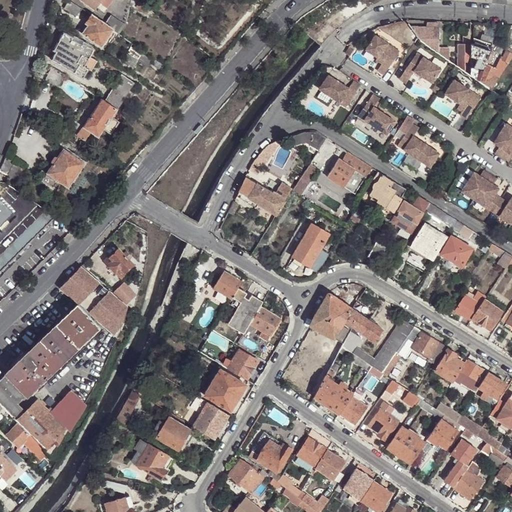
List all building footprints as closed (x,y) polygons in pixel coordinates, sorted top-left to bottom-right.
[(81,9),(69,0),(64,9),(76,16),(81,9)] [(105,0),(82,0),(95,9),(99,3),(102,5),(105,0)] [(104,24),(91,16),(86,24),(89,26),(84,35),(102,47),(104,45),(112,32),(113,31),(104,24)] [(124,26),(110,16),(104,24),(113,31),(118,34),(124,26)] [(89,26),(86,24),(81,33),(84,35),(89,26)] [(426,43),(448,59),(449,48),(438,47),(439,28),(433,28),(426,27),(411,26),(421,38),(426,43)] [(52,60),(83,79),(88,70),(86,68),(93,56),(92,55),(94,51),(89,48),(91,46),(65,31),(62,36),(56,45),(57,45),(54,50),(57,52),(52,60)] [(470,45),(470,31),(463,31),(463,47),(459,47),(458,66),(470,74),(470,45)] [(116,35),(112,32),(104,45),(108,48),(116,35)] [(367,49),(379,57),(384,60),(383,63),(379,69),(385,73),(401,50),(376,34),(367,49)] [(473,38),(470,45),(470,74),(478,80),(490,51),(493,45),(473,38)] [(131,47),(126,54),(136,60),(140,53),(131,47)] [(490,51),(478,80),(489,87),(491,89),(497,78),(511,56),(511,52),(506,49),(500,58),(499,58),(493,68),(488,66),(493,53),(490,51)] [(401,77),(407,82),(412,75),(416,70),(433,81),(442,67),(418,51),(401,77)] [(140,53),(136,60),(147,67),(151,60),(140,53)] [(136,60),(126,54),(122,61),(131,67),(136,60)] [(58,88),(64,76),(51,68),(45,81),(58,88)] [(104,101),(117,110),(124,98),(127,100),(132,93),(128,91),(133,82),(121,74),(104,101)] [(328,76),(319,89),(346,107),(360,86),(354,81),(350,86),(348,90),(344,87),(328,76)] [(455,79),(446,93),(466,106),(462,111),(461,114),(467,118),(482,97),(455,79)] [(374,107),(376,104),(380,99),(373,94),(359,116),(387,135),(396,121),(378,110),(374,107)] [(111,118),(117,110),(104,101),(102,100),(76,136),(84,141),(90,132),(97,137),(103,129),(109,134),(118,122),(111,118)] [(122,113),(130,118),(133,113),(125,107),(122,113)] [(405,134),(398,146),(430,167),(439,153),(418,139),(414,136),(416,133),(419,128),(413,124),(416,121),(408,116),(399,130),(405,134)] [(511,127),(506,123),(494,143),(500,147),(496,153),(503,157),(509,161),(511,157),(511,127)] [(302,132),(292,137),(295,146),(304,142),(305,144),(318,152),(324,144),(311,136),(308,131),(302,132)] [(314,131),(308,131),(311,136),(324,144),(328,138),(318,132),(314,131)] [(254,162),(250,169),(261,176),(275,151),(268,147),(266,147),(259,155),(254,162)] [(83,163),(63,149),(58,157),(56,156),(51,163),(53,164),(42,180),(52,187),(57,180),(67,187),(83,163)] [(366,177),(372,167),(349,152),(341,161),(338,159),(334,165),(333,167),(328,176),(344,187),(354,193),(365,176),(366,177)] [(13,162),(5,158),(1,168),(0,168),(0,172),(7,176),(8,175),(19,182),(26,170),(13,163),(13,162)] [(311,164),(293,189),(300,194),(317,169),(311,164)] [(475,172),(462,191),(474,199),(493,211),(511,223),(511,196),(508,202),(496,194),(500,188),(494,184),(497,179),(484,170),(480,175),(475,172)] [(406,189),(378,171),(373,179),(378,182),(376,183),(374,186),(374,190),(372,194),(380,199),(379,201),(393,211),(406,189)] [(238,192),(276,215),(285,202),(272,194),(246,177),(238,192)] [(273,191),(272,194),(285,202),(293,189),(282,182),(275,193),(273,191)] [(441,190),(439,194),(447,199),(449,195),(441,190)] [(237,194),(227,213),(232,217),(242,196),(237,194)] [(430,203),(420,197),(414,206),(406,201),(393,222),(401,227),(397,233),(407,239),(410,233),(412,234),(430,203)] [(458,221),(431,203),(426,211),(453,230),(458,221)] [(0,271),(56,216),(41,208),(0,248),(0,271)] [(475,232),(458,221),(453,230),(470,240),(475,232)] [(311,224),(292,256),(315,270),(321,266),(325,259),(316,254),(328,234),(311,224)] [(414,244),(435,256),(447,237),(426,224),(414,244)] [(441,254),(463,267),(474,249),(452,236),(441,254)] [(376,241),(368,257),(378,263),(387,247),(376,241)] [(511,259),(511,255),(493,244),(489,250),(501,258),(497,263),(506,269),(511,262),(511,259)] [(118,249),(110,257),(110,258),(105,262),(119,276),(124,272),(132,264),(118,249)] [(127,307),(80,266),(59,287),(67,294),(78,304),(105,327),(117,337),(124,320),(127,307)] [(237,287),(241,282),(223,272),(214,286),(232,297),(237,287)] [(124,285),(118,291),(127,300),(134,294),(129,289),(124,285)] [(247,293),(237,287),(232,297),(241,303),(231,319),(247,328),(261,305),(261,304),(245,295),(247,293)] [(485,299),(486,297),(477,291),(472,299),(466,295),(455,311),(471,320),(472,318),(485,299)] [(247,292),(247,293),(245,295),(261,304),(263,302),(247,292)] [(328,293),(310,325),(317,329),(343,344),(351,329),(353,326),(345,320),(352,309),(328,293)] [(502,311),(485,299),(472,318),(490,329),(502,311)] [(511,303),(511,304),(502,318),(511,324),(511,303)] [(78,304),(6,373),(26,394),(36,385),(38,387),(42,383),(40,381),(45,377),(46,379),(47,377),(46,375),(47,374),(49,376),(53,372),(51,371),(66,356),(68,358),(72,354),(71,352),(77,346),(79,348),(83,344),(81,342),(94,329),(96,331),(100,327),(78,304)] [(281,317),(261,305),(247,328),(254,332),(257,328),(262,330),(260,335),(268,340),(281,317)] [(353,326),(351,329),(356,333),(358,330),(376,343),(384,330),(352,309),(345,320),(353,326)] [(247,328),(231,319),(228,323),(244,333),(247,328)] [(375,359),(371,365),(373,366),(382,373),(394,355),(397,352),(414,327),(402,319),(375,359)] [(428,360),(435,364),(445,346),(414,327),(397,352),(401,355),(406,359),(413,348),(428,359),(428,360)] [(317,329),(306,349),(332,364),(339,351),(342,346),(343,344),(317,329)] [(351,329),(343,344),(342,346),(354,354),(358,347),(363,338),(356,333),(351,329)] [(300,346),(282,377),(290,379),(306,349),(300,346)] [(354,354),(342,346),(339,351),(369,371),(373,366),(371,365),(354,354)] [(358,347),(354,354),(371,365),(375,359),(358,347)] [(228,368),(246,379),(258,360),(239,349),(232,361),(227,358),(223,364),(228,367),(228,368)] [(290,379),(315,397),(327,374),(332,364),(306,349),(290,379)] [(435,370),(453,382),(453,381),(466,360),(448,349),(435,370)] [(394,355),(382,373),(383,373),(387,376),(399,358),(395,356),(394,355)] [(463,381),(477,390),(478,387),(481,383),(478,381),(484,370),(467,360),(466,360),(453,381),(460,386),(463,381)] [(211,371),(217,375),(220,369),(215,366),(211,371)] [(373,366),(369,371),(380,378),(383,373),(382,373),(373,366)] [(205,395),(230,411),(246,385),(220,369),(217,375),(212,382),(205,395)] [(207,379),(212,382),(217,375),(211,371),(207,379)] [(6,373),(0,378),(0,404),(7,411),(19,424),(45,450),(55,460),(72,434),(67,430),(85,402),(70,389),(50,413),(37,400),(26,411),(18,402),(26,394),(6,373)] [(484,391),(480,397),(485,400),(488,394),(494,397),(493,400),(495,401),(501,392),(506,384),(488,373),(481,383),(478,387),(484,391)] [(327,374),(315,397),(339,414),(354,393),(346,388),(346,385),(343,383),(340,384),(339,386),(332,381),(334,379),(327,374)] [(283,383),(312,403),(315,397),(290,379),(282,377),(281,379),(281,382),(283,383)] [(199,392),(205,395),(212,382),(207,379),(199,392)] [(400,384),(393,380),(386,391),(392,395),(396,390),(400,384)] [(411,392),(400,384),(396,390),(406,397),(408,394),(411,392)] [(477,390),(475,393),(480,397),(484,391),(478,387),(477,390)] [(132,390),(116,418),(124,423),(141,395),(132,390)] [(355,392),(354,393),(339,414),(355,425),(368,406),(360,401),(362,397),(355,392)] [(415,394),(411,392),(408,394),(417,400),(419,397),(415,394)] [(493,400),(494,397),(488,394),(485,400),(495,406),(500,399),(503,393),(501,392),(495,401),(493,400)] [(496,418),(511,428),(511,426),(511,393),(506,403),(496,418)] [(417,400),(408,394),(406,397),(403,401),(412,407),(417,400)] [(436,409),(421,399),(418,403),(441,419),(442,418),(444,414),(439,410),(436,409)] [(496,418),(506,403),(500,399),(495,406),(490,414),(496,418)] [(441,400),(436,409),(439,410),(444,414),(453,419),(456,422),(460,416),(462,414),(441,400)] [(204,404),(199,401),(196,406),(201,409),(204,404)] [(390,414),(394,408),(385,402),(368,425),(379,433),(377,436),(385,442),(399,421),(390,414)] [(207,403),(193,426),(214,438),(227,415),(207,403)] [(403,415),(394,408),(390,414),(399,421),(403,415)] [(483,425),(463,412),(462,414),(460,416),(456,422),(458,423),(465,428),(467,429),(477,435),(480,429),(483,425)] [(453,419),(444,414),(442,418),(456,427),(458,423),(456,422),(453,419)] [(165,423),(159,433),(157,437),(178,450),(183,442),(190,430),(169,417),(165,423)] [(457,432),(441,420),(428,438),(435,443),(433,446),(434,449),(441,454),(445,448),(446,448),(457,432)] [(155,430),(159,433),(165,423),(161,421),(155,430)] [(45,450),(19,424),(7,436),(19,448),(25,441),(33,449),(36,447),(42,453),(45,450)] [(480,429),(477,435),(487,442),(498,449),(501,444),(502,444),(489,435),(492,431),(483,425),(480,429)] [(425,443),(402,426),(387,447),(410,464),(425,443)] [(467,429),(465,428),(462,433),(483,447),(487,442),(477,435),(467,429)] [(190,430),(183,442),(187,445),(194,433),(190,430)] [(261,455),(257,460),(277,472),(292,449),(264,432),(252,450),(261,455)] [(312,472),(313,473),(328,450),(309,438),(298,455),(313,464),(309,470),(310,471),(308,473),(311,474),(312,472)] [(453,488),(469,466),(466,464),(477,449),(462,438),(451,454),(456,458),(453,462),(456,465),(445,481),(453,488)] [(161,468),(168,456),(143,442),(139,449),(133,460),(131,462),(161,479),(166,470),(161,468)] [(487,442),(483,447),(481,450),(489,456),(488,458),(500,466),(504,460),(507,456),(502,452),(498,449),(487,442)] [(505,447),(502,452),(507,456),(511,451),(505,447)] [(133,460),(139,449),(137,448),(130,459),(133,460)] [(328,450),(313,473),(315,474),(319,470),(334,480),(346,461),(328,450)] [(0,453),(0,478),(2,477),(5,481),(16,469),(0,453)] [(480,455),(474,462),(478,465),(483,457),(480,455)] [(94,456),(90,467),(97,469),(101,459),(94,456)] [(173,459),(168,456),(161,468),(166,470),(173,459)] [(252,494),(265,478),(261,475),(263,473),(260,471),(258,473),(239,458),(232,468),(234,469),(229,476),(252,494)] [(474,462),(473,461),(469,466),(453,488),(459,492),(458,493),(458,495),(460,497),(463,498),(465,496),(470,500),(484,481),(477,476),(479,472),(480,471),(480,468),(478,465),(474,462)] [(511,470),(505,466),(497,477),(511,487),(511,470)] [(343,488),(361,500),(373,481),(355,469),(343,488)] [(271,471),(268,474),(274,479),(278,481),(280,478),(271,471)] [(294,481),(283,473),(280,478),(278,481),(281,484),(287,488),(290,491),(298,496),(302,490),(292,483),(294,481)] [(100,487),(124,493),(126,486),(102,479),(100,487)] [(281,484),(278,481),(274,479),(271,483),(277,488),(281,484)] [(373,481),(361,500),(377,511),(382,511),(387,506),(383,504),(385,500),(390,493),(373,481)] [(315,500),(302,490),(298,496),(310,506),(318,511),(320,511),(328,500),(320,494),(315,500)] [(132,511),(127,496),(104,503),(107,511),(132,511)] [(305,511),(310,506),(298,496),(293,503),(304,511),(305,511)] [(262,511),(245,498),(235,509),(232,511),(262,511)] [(399,500),(397,503),(406,509),(407,507),(408,506),(399,500)] [(406,509),(397,503),(391,511),(415,511),(407,507),(406,509)]
